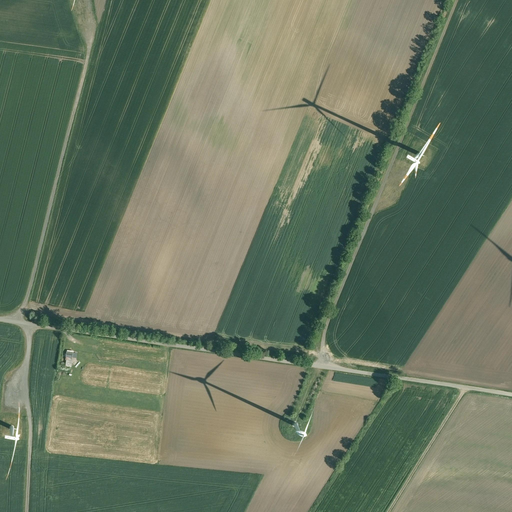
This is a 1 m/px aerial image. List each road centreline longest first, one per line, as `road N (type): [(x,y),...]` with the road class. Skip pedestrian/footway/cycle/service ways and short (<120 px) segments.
road 1 (unclassified): [(0,319),(511,392)]
road 2 (track): [(464,387),(388,511)]
